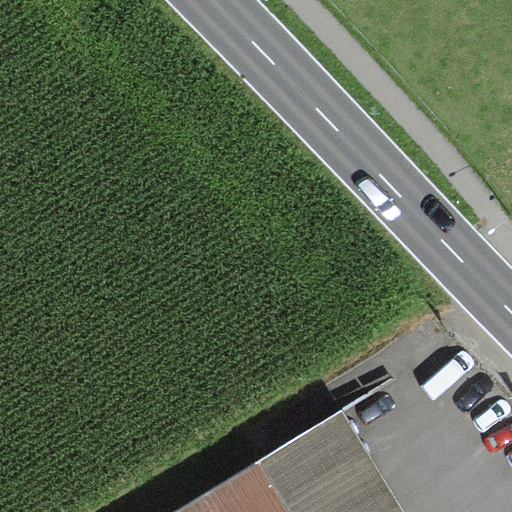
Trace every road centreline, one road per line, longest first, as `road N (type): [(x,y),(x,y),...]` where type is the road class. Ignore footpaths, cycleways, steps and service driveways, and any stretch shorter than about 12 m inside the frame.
road 1 (primary): [(212,0),(511,310)]
road 2 (track): [(511,238),(292,0)]
